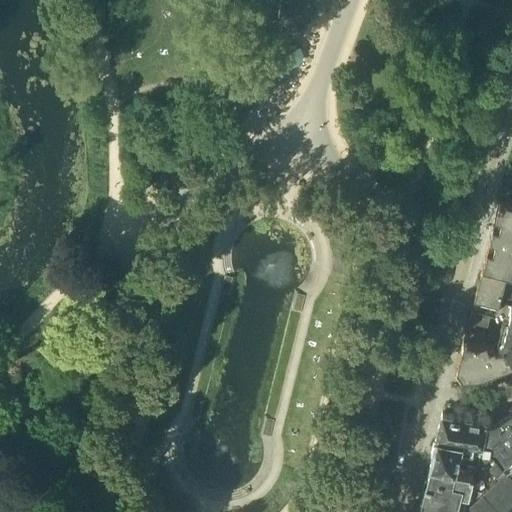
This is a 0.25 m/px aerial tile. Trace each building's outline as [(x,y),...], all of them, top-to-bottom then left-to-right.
[(272,31),(279,34),(282,34),(286,35),(293,33),(299,29),(304,24),(306,17),(308,0),(264,0),(264,1),(263,12),(264,19),(267,26),(272,31)] [(511,201),(500,198),(468,321),(487,326),(491,312),(496,313),(497,303),(506,271),(511,272),(511,267),(511,201)] [(511,358),(511,303),(511,304),(503,335),(498,339),(501,343),(505,341),(511,358)] [(483,373),(511,361),(511,358),(505,341),(501,343),(503,345),(504,344),(505,346),(495,347),(494,344),(488,346),(485,340),(487,331),(467,326),(464,338),(455,370),(460,376),(483,373)] [(501,461),(511,454),(511,407),(511,406),(496,416),(487,420),(486,420),(482,443),(481,447),(493,449),(501,461)] [(442,412),(437,434),(463,440),(482,443),(486,420),(442,412)] [(430,463),(456,468),(463,440),(437,434),(430,463)] [(474,473),(456,468),(430,463),(416,511),(511,511),(511,454),(501,461),(493,449),(483,456),(497,475),(483,489),(471,486),(474,473)]
